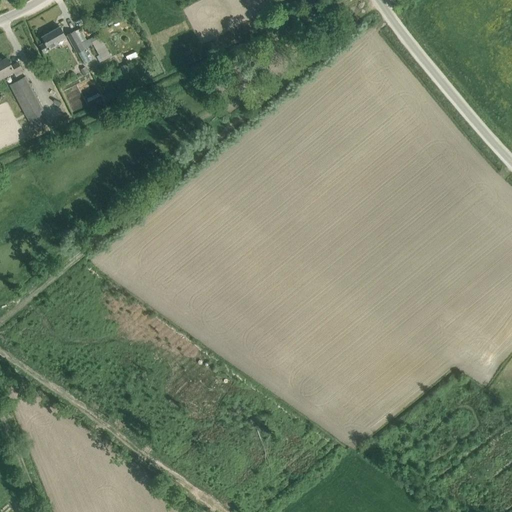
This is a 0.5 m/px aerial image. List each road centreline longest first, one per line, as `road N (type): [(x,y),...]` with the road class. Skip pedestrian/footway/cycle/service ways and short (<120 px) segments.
road 1 (track): [(0,324),(376,0)]
road 2 (track): [(0,348),(225,511)]
road 3 (unclassified): [(511,162),(378,0)]
